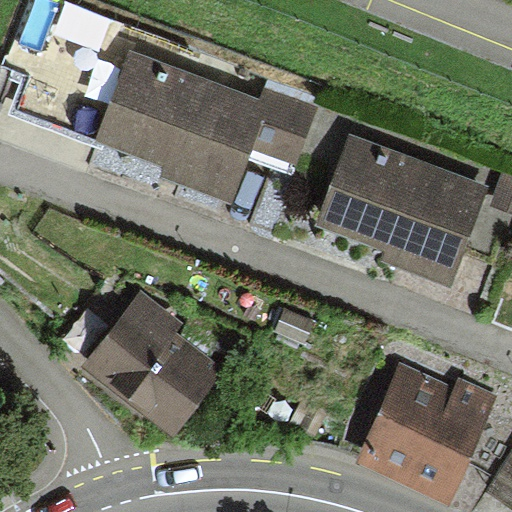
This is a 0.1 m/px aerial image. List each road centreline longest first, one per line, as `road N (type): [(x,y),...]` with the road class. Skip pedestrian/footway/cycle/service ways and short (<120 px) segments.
road 1 (residential): [(0,161),(511,352)]
road 2 (tertiary): [(119,503),(193,490),(270,492),(363,511)]
road 3 (residential): [(119,503),(87,426),(0,332)]
